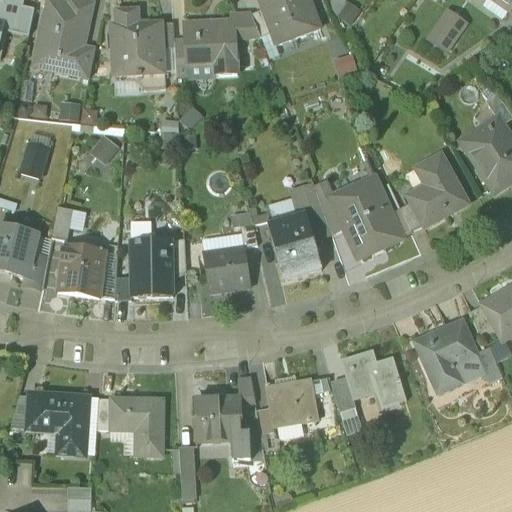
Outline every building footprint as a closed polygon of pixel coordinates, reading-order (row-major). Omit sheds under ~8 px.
[(4,0),(3,6),(0,5),(0,64),(1,65),(7,36),(17,39),(23,11),(25,4),(5,0),(4,0)] [(307,0),(267,0),(258,4),(271,38),(275,50),(320,33),(307,0)] [(511,0),(486,0),(510,17),(511,14),(511,0)] [(69,9),(49,5),(37,60),(58,65),(56,76),(77,81),(83,52),(85,42),(80,40),(87,6),(70,3),(69,9)] [(34,14),(23,11),(17,39),(29,41),(34,14)] [(161,28),(138,29),(138,19),(137,17),(136,16),(135,16),(134,15),(121,16),(119,16),(118,18),(117,20),(118,45),(112,45),(114,80),(138,79),(138,81),(142,81),(143,93),(165,92),(163,52),(161,29),(161,28)] [(262,15),(251,19),(260,43),(271,38),(262,15)] [(465,30),(447,18),(428,45),(446,58),(465,30)] [(251,19),(233,20),(233,27),(241,26),(242,43),(260,43),(251,19)] [(233,27),(186,29),(186,47),(188,70),(216,69),(219,68),(218,62),(236,61),(235,44),(242,43),(241,26),(233,27)] [(173,29),(161,29),(163,52),(174,52),(174,48),(173,29)] [(186,47),(174,48),(174,52),(176,82),(189,81),(188,70),(186,47)] [(95,54),(83,52),(77,81),(89,83),(95,54)] [(339,61),(343,79),(360,74),(356,57),(339,61)] [(236,61),(218,62),(219,68),(216,69),(217,80),(237,79),(237,67),(236,61)] [(216,69),(188,70),(189,81),(217,80),(216,69)] [(511,120),(497,98),(486,105),(501,127),(502,126),(504,129),(511,123),(511,120)] [(70,107),(66,122),(77,124),(81,109),(70,107)] [(511,140),(504,129),(502,126),(501,127),(465,150),(478,169),(476,170),(495,198),(511,186),(511,140)] [(105,138),(95,156),(112,166),(122,148),(105,138)] [(52,156),(33,150),(25,176),(44,182),(52,156)] [(469,207),(441,157),(421,168),(431,186),(407,199),(411,206),(415,214),(414,214),(422,229),(424,232),(469,207)] [(335,201),(333,202),(346,232),(358,259),(400,240),(374,183),(335,201)] [(319,207),(320,208),(333,202),(335,201),(328,186),(314,192),(319,207)] [(319,207),(314,192),(313,188),(299,193),(304,212),(318,208),(319,207)] [(346,232),(333,202),(320,208),(331,239),(346,232)] [(411,206),(400,213),(410,236),(422,229),(414,214),(415,214),(411,206)] [(326,236),(318,208),(304,212),(306,220),(312,239),(326,236)] [(71,213),(57,211),(51,242),(65,245),(71,213)] [(239,216),(241,230),(252,228),(249,215),(239,216)] [(306,220),(269,231),(284,283),(321,273),(312,239),(306,220)] [(241,230),(244,250),(257,248),(252,228),(241,230)] [(39,240),(0,230),(0,274),(26,280),(29,281),(35,260),(39,240)] [(173,247),(173,243),(132,244),(132,282),(133,301),(174,300),(174,276),(173,247)] [(184,246),(173,247),(174,276),(184,276),(184,246)] [(244,250),(204,257),(210,298),(251,292),(244,250)] [(104,256),(64,251),(58,295),(98,301),(104,256)] [(35,260),(29,281),(26,280),(24,287),(42,292),(47,263),(35,260)] [(133,301),(132,282),(116,282),(114,305),(133,304),(133,301)] [(511,290),(481,308),(495,333),(502,344),(511,338),(511,290)] [(481,308),(470,314),(482,340),(495,333),(481,308)] [(463,325),(416,345),(438,396),(462,385),(456,370),(479,360),(463,325)] [(511,358),(511,338),(502,344),(488,352),(496,369),(511,358)] [(372,355),(340,364),(346,382),(351,401),(377,393),(382,412),(406,406),(393,361),(375,367),(372,355)] [(346,382),(331,386),(339,416),(354,411),(351,401),(346,382)] [(251,383),(237,384),(238,402),(239,402),(239,408),(255,406),(251,383)] [(310,383),(266,391),(270,412),(273,431),(317,424),(310,383)] [(33,400),(19,399),(10,431),(30,433),(33,400)] [(87,404),(33,400),(30,433),(62,435),(60,457),(83,458),(87,404)] [(238,402),(194,404),(196,446),(231,444),(241,443),(241,437),(239,408),(239,402),(238,402)] [(112,403),(99,403),(96,434),(112,434),(112,403)] [(163,404),(112,403),(112,434),(142,434),(142,460),(162,460),(163,404)] [(270,412),(258,414),(262,437),(274,435),(273,431),(270,412)] [(380,432),(380,420),(348,420),(348,431),(380,432)] [(249,436),(241,437),(241,443),(231,444),(232,465),(250,464),(249,436)] [(193,451),(179,452),(182,504),(196,503),(193,451)] [(90,511),(91,492),(68,492),(67,511),(90,511)]
